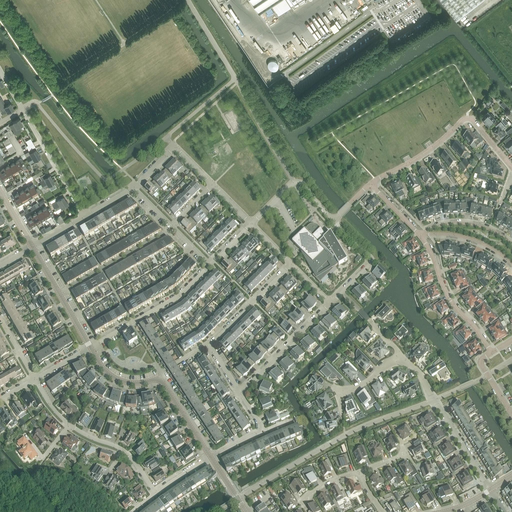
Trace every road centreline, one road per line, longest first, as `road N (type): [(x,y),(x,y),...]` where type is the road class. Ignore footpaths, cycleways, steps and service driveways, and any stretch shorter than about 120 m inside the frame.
road 1 (residential): [(511,167),(467,118),(370,183)]
road 2 (residential): [(0,70),(83,216)]
road 3 (residential): [(490,490),(418,371),(402,359)]
road 4 (residential): [(90,347),(177,294),(210,263)]
road 5 (residential): [(491,353),(448,296),(419,234)]
road 6 (residential): [(241,392),(330,303)]
